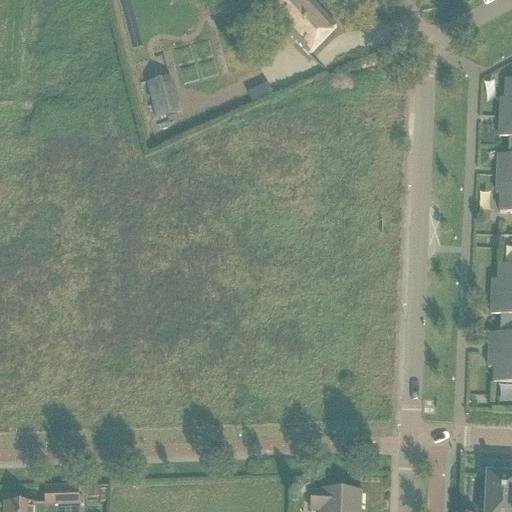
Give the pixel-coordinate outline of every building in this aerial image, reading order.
[(256,0),(307,54),(336,27),(310,0),(256,0)] [(511,81),(505,81),(504,100),(500,100),(499,119),(509,119),(507,177),(496,176),(495,195),(500,195),(499,214),(511,214),(511,81)] [(157,83),(148,86),(157,120),(178,115),(172,92),(160,95),(157,83)] [(297,115),(297,131),(332,133),(333,117),(297,115)] [(308,188),(307,209),(359,211),(360,191),(362,191),(362,178),(360,178),(361,146),(324,144),(322,188),(308,188)] [(511,267),(498,267),(497,282),(491,281),(491,297),(501,297),(498,355),(488,354),(487,369),(493,370),(493,385),(511,385),(511,267)] [(511,511),(511,475),(493,474),(493,477),(489,477),(488,494),(480,494),(479,511),(511,511)] [(89,498),(99,497),(98,487),(88,488),(89,498)] [(80,511),(80,504),(79,504),(78,488),(44,489),(44,505),(34,506),(34,505),(4,504),(4,511),(80,511)] [(360,511),(361,494),(321,492),(321,493),(311,492),(311,511),(315,511),(360,511)]
